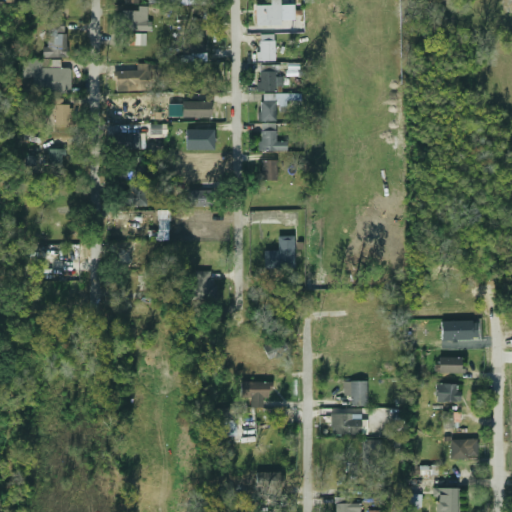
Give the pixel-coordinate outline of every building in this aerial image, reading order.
[(255,26),(278,26),(278,6),(255,6),(255,26)] [(137,11),(121,10),(121,31),(148,32),(149,7),(137,7),(137,11)] [(46,48),(41,48),(41,57),(63,57),(63,23),(46,23),(46,48)] [(140,33),(122,34),(122,46),(140,45),(140,33)] [(274,35),(257,35),(257,61),(274,61),(274,35)] [(181,37),(181,52),(202,52),(202,37),(181,37)] [(59,60),(21,60),(21,93),(69,93),(69,68),(59,68),(59,60)] [(257,70),(257,90),(273,90),(273,70),(257,70)] [(148,90),(148,71),(114,71),(114,90),(148,90)] [(257,101),(257,121),(274,121),(274,96),(265,96),(265,101),(257,101)] [(207,101),(180,101),(180,118),(207,118),(207,101)] [(53,124),(69,124),(69,105),(53,105),(53,124)] [(258,124),(258,151),(285,151),(285,141),(274,141),(274,124),(258,124)] [(213,144),(213,131),(190,131),(190,144),(213,144)] [(125,150),(139,148),(138,135),(124,137),(125,150)] [(60,167),(60,150),(47,150),(47,166),(60,167)] [(259,181),(276,181),(276,160),(259,160),(259,181)] [(117,179),(142,178),(142,163),(116,164),(117,179)] [(144,206),(144,184),(126,184),(126,190),(117,190),(117,206),(144,206)] [(211,205),(211,191),(186,191),(186,205),(211,205)] [(292,236),(276,236),(276,251),(262,251),(262,268),(292,268),(292,236)] [(192,271),(192,300),(213,300),(213,271),(192,271)] [(147,290),(147,275),(119,275),(119,290),(147,290)] [(268,357),(284,351),(279,336),(262,342),(268,357)] [(462,357),(436,357),(436,373),(462,373),(462,357)] [(238,395),(267,399),(268,384),(240,381),(238,395)] [(366,382),(348,382),(348,406),(366,406),(366,382)] [(434,402),(458,402),(458,384),(434,384),(434,402)] [(458,412),(441,412),(441,428),(458,428),(458,412)] [(329,435),(359,435),(359,418),(347,418),(347,414),(329,414),(329,435)] [(218,422),(219,436),(235,436),(235,421),(218,422)] [(381,439),(361,440),(362,473),(382,473),(381,439)] [(476,439),(449,439),(449,458),(476,458),(476,439)] [(255,472),(255,489),(278,489),(278,472),(255,472)] [(435,511),(458,511),(458,489),(435,489),(435,511)] [(419,506),(419,495),(406,495),(406,506),(419,506)] [(335,511),(358,511),(359,503),(335,503),(335,511)]
